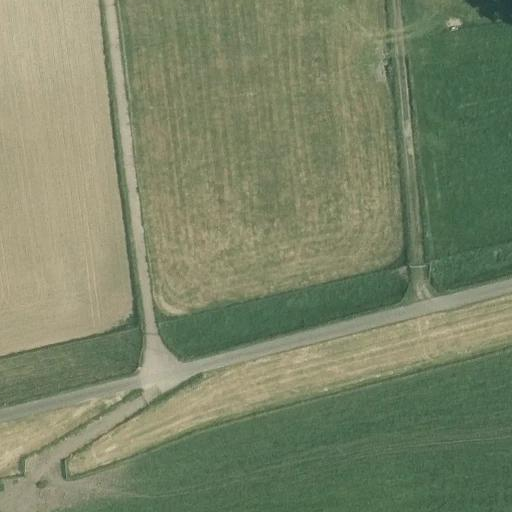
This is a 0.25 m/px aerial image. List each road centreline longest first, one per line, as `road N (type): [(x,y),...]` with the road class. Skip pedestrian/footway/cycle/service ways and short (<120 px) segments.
road 1 (track): [(40,472),(144,403),(157,382),(109,0)]
road 2 (unclassified): [(0,418),(511,289)]
road 3 (track): [(397,0),(424,311)]
